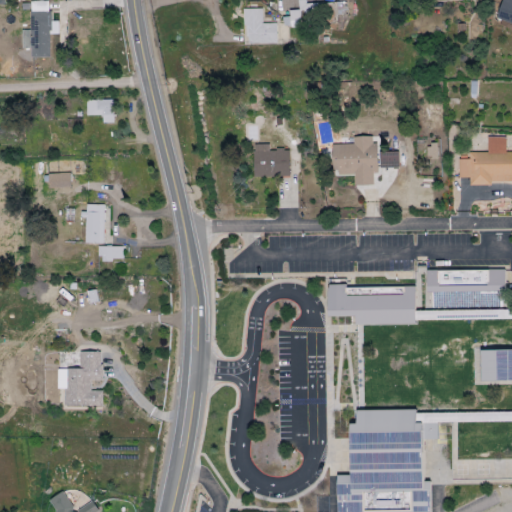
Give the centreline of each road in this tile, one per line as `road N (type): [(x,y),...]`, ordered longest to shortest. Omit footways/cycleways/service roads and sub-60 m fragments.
road 1 (residential): [(183,227),(511,222)]
road 2 (secondary): [(146,83),(183,227)]
road 3 (secondary): [(183,227),(196,306),(193,370)]
